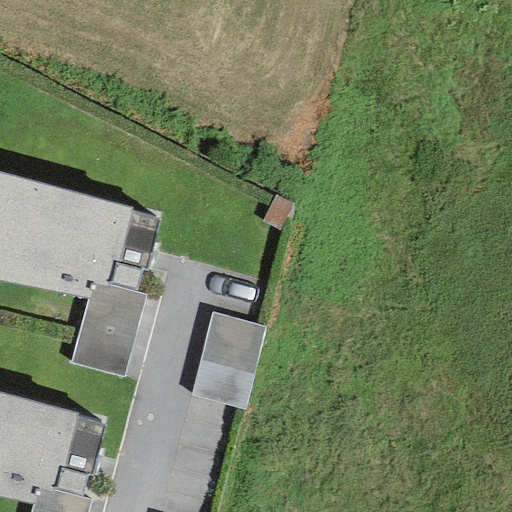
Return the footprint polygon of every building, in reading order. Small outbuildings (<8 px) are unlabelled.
[(129,207),(0,175),(0,279),(85,299),(89,285),(104,289),(106,284),(136,292),(141,271),(116,265),(129,207)] [(144,295),(136,292),(106,284),(104,289),(89,285),(85,299),(68,361),(122,376),(144,295)] [(262,328),(209,316),(189,398),(242,410),(262,328)] [(75,412),(0,394),(0,498),(30,505),(34,490),(49,494),(51,490),(81,498),(86,477),(61,471),(75,412)] [(86,511),(89,500),(81,498),(51,490),(49,494),(34,490),(30,505),(27,511),(86,511)]
